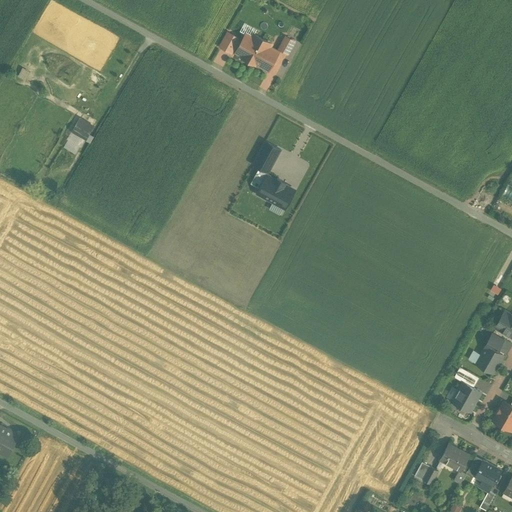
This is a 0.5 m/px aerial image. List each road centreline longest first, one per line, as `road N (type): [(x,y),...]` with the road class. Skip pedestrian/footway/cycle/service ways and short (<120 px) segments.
road 1 (residential): [(511,234),(85,0)]
road 2 (residential): [(198,511),(0,402)]
